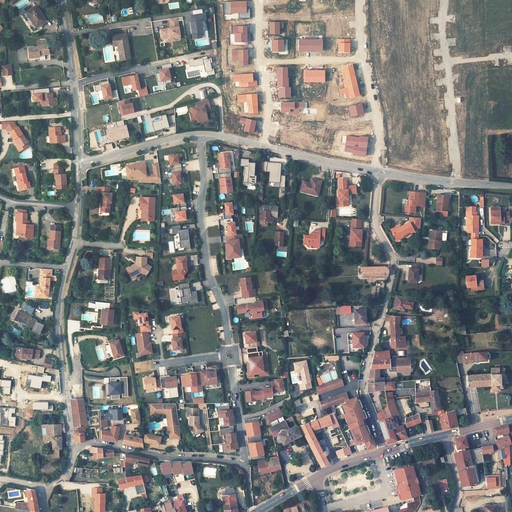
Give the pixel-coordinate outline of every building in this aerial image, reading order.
[(46,20),(36,5),(26,12),(34,25),(37,23),(38,25),(46,20)] [(204,20),(203,20),(203,17),(206,17),(205,13),(191,15),(192,22),(191,22),(193,39),(202,37),(201,31),(202,31),(201,25),(205,25),(204,20)] [(180,36),(177,17),(169,19),(170,28),(168,28),(168,30),(166,30),(166,29),(160,29),(162,38),(165,38),(169,37),(170,41),(175,40),(175,39),(175,37),(180,36)] [(126,34),(112,36),(114,46),(118,45),(120,60),(130,58),(126,34)] [(39,53),(43,53),(43,54),(44,54),(48,54),(47,44),(46,44),(46,40),(38,40),(39,45),(38,45),(38,46),(30,47),(31,57),(39,56),(39,53)] [(170,68),(159,70),(162,82),(172,80),(170,68)] [(131,76),(122,78),(124,86),(133,84),(134,91),(139,90),(140,97),(149,95),(147,86),(143,87),(144,88),(142,89),(138,75),(131,77),(131,76)] [(110,82),(101,84),(104,98),(113,97),(110,82)] [(54,92),(39,92),(40,106),(53,105),(58,104),(58,97),(54,97),(54,92)] [(123,114),(134,112),(132,103),(130,104),(129,99),(118,101),(120,110),(122,110),(123,114)] [(210,109),(208,99),(195,102),(196,107),(189,108),(190,113),(192,113),(193,116),(195,116),(196,122),(207,120),(206,113),(204,113),(204,110),(210,109)] [(178,115),(187,113),(185,106),(176,108),(178,115)] [(162,119),(152,122),(155,130),(177,123),(174,113),(162,116),(162,119)] [(9,132),(14,139),(19,148),(28,143),(17,126),(16,127),(13,123),(13,121),(1,121),(1,128),(6,128),(9,132)] [(126,125),(107,130),(110,140),(118,137),(119,139),(128,136),(126,125)] [(60,136),(60,126),(49,127),(50,136),(50,143),(61,143),(61,142),(65,142),(64,136),(60,136)] [(231,172),(228,153),(218,154),(219,163),(220,168),(217,169),(218,174),(230,172),(231,172)] [(178,158),(177,154),(168,155),(169,165),(173,164),(174,168),(181,167),(181,163),(179,163),(178,158)] [(249,159),(241,158),(240,166),(244,166),(244,182),(257,182),(257,175),(255,174),(256,162),(249,161),(249,159)] [(53,170),(53,175),(55,175),(55,180),(56,189),(66,188),(65,174),(64,174),(63,174),(63,172),(62,168),(62,167),(64,167),(64,162),(53,163),(54,169),(53,170)] [(146,175),(144,162),(137,162),(137,163),(132,164),(132,165),(126,166),(127,175),(127,176),(134,175),(134,176),(139,176),(139,182),(161,183),(159,170),(158,163),(153,164),(154,174),(146,175)] [(281,175),(281,163),(267,162),(266,171),(270,171),(270,181),(280,182),(279,187),(285,188),(286,176),(281,175)] [(27,182),(23,166),(14,168),(15,174),(16,174),(19,184),(18,184),(19,190),(30,187),(29,182),(27,182)] [(181,167),(174,168),(174,172),(172,173),(173,184),(181,183),(180,177),(180,172),(181,172),(181,167)] [(230,172),(218,174),(220,186),(221,186),(222,193),(232,192),(230,172)] [(339,189),(339,198),(337,199),(338,206),(350,205),(350,199),(350,197),(350,193),(357,193),(357,184),(349,185),(348,181),(348,179),(348,178),(340,178),(340,173),(337,173),(337,177),(339,178),(339,189)] [(322,181),(314,179),(313,183),(310,183),(303,181),(300,191),(318,196),(322,181)] [(110,188),(97,187),(96,193),(102,193),(102,202),(104,202),(103,212),(109,212),(110,202),(111,203),(111,194),(109,193),(110,188)] [(406,193),(405,202),(406,202),(406,206),(404,206),(403,213),(413,213),(413,202),(420,203),(419,207),(425,208),(426,195),(416,194),(406,193)] [(183,197),(182,194),(172,195),(174,204),(178,203),(179,207),(186,206),(185,202),(184,202),(183,197)] [(438,196),(437,211),(441,212),(441,216),(448,217),(448,212),(446,212),(447,203),(449,203),(449,197),(447,196),(438,196)] [(154,198),(140,197),(140,209),(142,209),(142,215),(144,215),(144,220),(153,220),(154,198)] [(233,214),(231,202),(224,203),(225,210),(226,215),(223,215),(224,219),(231,218),(231,215),(233,214)] [(277,206),(265,205),(261,205),(260,221),(268,221),(268,216),(272,217),(277,217),(277,206)] [(186,206),(179,207),(179,211),(175,212),(176,221),(186,219),(185,216),(185,211),(187,210),(186,206)] [(500,207),(492,207),(493,211),(491,211),(491,221),(500,221),(500,223),(504,223),(504,220),(510,220),(510,213),(510,212),(500,212),(500,207)] [(32,237),(33,225),(28,224),(26,224),(26,220),(26,213),(16,212),(15,221),(17,221),(19,221),(19,226),(17,225),(16,234),(20,235),(24,235),(23,237),(32,237)] [(468,215),(467,232),(472,232),(472,236),(478,236),(478,232),(478,216),(477,216),(477,212),(466,212),(466,215),(468,215)] [(231,218),(224,219),(224,223),(226,223),(227,228),(228,235),(235,234),(234,222),(232,222),(232,218),(231,218)] [(401,238),(411,233),(412,234),(415,232),(421,230),(421,219),(411,219),(411,225),(408,227),(407,226),(402,229),(398,231),(397,230),(393,232),(394,234),(397,239),(401,237),(401,238)] [(355,224),(353,241),(355,241),(354,246),(362,246),(363,235),(362,235),(362,230),(363,224),(355,224)] [(185,232),(185,230),(180,230),(180,225),(171,226),(172,234),(178,233),(180,248),(186,247),(186,250),(190,249),(188,232),(185,232)] [(313,247),(318,243),(318,240),(321,240),(321,236),(324,236),(325,230),(322,229),(317,229),(311,233),(311,236),(306,236),(303,236),(303,242),(306,242),(306,245),(307,247),(313,247)] [(59,249),(60,231),(50,230),(50,239),(49,248),(59,249)] [(430,240),(429,249),(440,250),(441,241),(442,241),(443,233),(433,232),(432,240),(430,240)] [(235,234),(228,235),(227,235),(228,244),(225,244),(227,258),(240,256),(238,243),(242,242),(241,234),(235,234)] [(478,239),(472,239),(471,251),(470,251),(470,256),(482,257),(482,239),(478,239)] [(186,255),(176,257),(177,263),(178,263),(179,268),(177,270),(172,271),(173,279),(179,279),(179,275),(184,275),(187,270),(186,266),(187,266),(186,255)] [(147,258),(136,257),(136,263),(126,268),(132,279),(136,277),(135,275),(141,272),(146,275),(151,266),(146,264),(147,258)] [(99,258),(99,268),(101,268),(101,279),(109,280),(110,258),(99,258)] [(409,269),(408,283),(417,283),(417,274),(418,270),(419,270),(419,265),(412,265),(412,270),(409,269)] [(384,266),(362,267),(362,276),(384,276),(387,276),(388,269),(386,267),(384,266)] [(52,269),(40,268),(40,277),(40,278),(40,284),(41,285),(41,287),(38,287),(38,297),(48,297),(49,280),(49,278),(51,278),(52,269)] [(475,275),(466,276),(467,287),(471,287),(472,290),(483,289),(482,280),(479,281),(475,281),(475,275)] [(250,277),(240,278),(241,282),(241,286),(242,298),(255,296),(254,289),(251,289),(250,282),(250,277)] [(189,283),(178,284),(179,289),(182,289),(183,297),(180,297),(181,304),(198,301),(196,291),(192,291),(191,291),(190,287),(189,287),(189,283)] [(413,298),(396,295),(394,308),(404,310),(405,307),(412,309),(413,303),(412,303),(413,298)] [(267,309),(266,300),(255,301),(255,303),(248,304),(247,304),(237,305),(238,313),(246,312),(246,309),(250,309),(250,313),(251,313),(252,318),(261,316),(261,310),(267,309)] [(110,303),(96,302),(95,309),(103,310),(103,314),(104,314),(104,321),(113,322),(114,310),(110,310),(110,303)] [(31,313),(34,308),(26,304),(23,309),(29,312),(31,313)] [(448,313),(448,305),(444,305),(439,305),(439,310),(437,311),(438,315),(444,313),(448,313)] [(365,309),(354,309),(355,324),(366,323),(365,309)] [(40,333),(44,324),(30,317),(27,315),(18,311),(15,317),(17,318),(16,321),(19,323),(21,320),(26,323),(25,326),(40,333)] [(139,313),(139,311),(133,312),(134,319),(139,318),(141,332),(148,332),(151,331),(150,324),(148,324),(148,318),(147,312),(139,313)] [(104,314),(103,314),(102,323),(112,325),(113,322),(104,321),(104,314)] [(400,316),(385,314),(384,320),(390,322),(390,325),(391,336),(399,336),(399,325),(400,316)] [(181,328),(179,316),(170,317),(172,329),(173,329),(174,333),(181,332),(183,332),(182,327),(181,328)] [(148,332),(141,332),(137,333),(139,354),(152,353),(151,345),(149,345),(149,343),(148,332)] [(181,332),(174,333),(173,333),(173,338),(172,338),(173,350),(182,348),(181,337),(182,337),(181,332)] [(256,342),(254,332),(244,333),(246,343),(256,342)] [(363,333),(352,333),(353,347),(363,346),(363,333)] [(335,334),(335,342),(336,352),(348,351),(347,334),(335,334)] [(399,336),(391,336),(391,347),(405,346),(405,336),(399,336)] [(119,337),(110,340),(116,358),(125,355),(123,348),(121,344),(123,343),(122,338),(119,339),(119,337)] [(22,348),(17,348),(16,352),(21,353),(21,358),(31,360),(31,357),(38,358),(40,351),(22,348)] [(257,351),(247,353),(248,362),(249,362),(250,366),(247,367),(248,372),(246,372),(247,377),(253,376),(253,374),(253,372),(263,371),(262,365),(266,364),(265,356),(262,356),(261,351),(257,351)] [(389,351),(374,351),(372,360),(389,358),(389,351)] [(463,352),(455,353),(457,363),(487,360),(486,352),(464,354),(463,352)] [(412,370),(411,357),(389,358),(390,367),(392,367),(392,369),(398,368),(399,371),(402,371),(411,370),(412,370)] [(389,358),(372,360),(371,366),(370,368),(369,378),(371,378),(374,378),(374,382),(384,381),(384,382),(389,382),(389,379),(384,379),(384,378),(379,378),(379,368),(390,367),(389,358)] [(491,373),(468,375),(468,387),(491,385),(491,391),(496,390),(500,390),(500,388),(502,388),(503,387),(503,386),(503,384),(506,382),(507,381),(507,379),(507,378),(506,376),(505,375),(505,374),(504,374),(505,368),(491,367),(491,373)] [(207,372),(206,370),(200,371),(202,385),(208,384),(208,383),(217,382),(215,371),(210,371),(207,372)] [(200,371),(195,372),(195,373),(185,375),(187,386),(191,385),(192,391),(202,390),(202,385),(200,371)] [(165,375),(160,376),(160,379),(161,388),(168,387),(170,397),(178,396),(176,376),(169,377),(165,377),(165,375)] [(129,396),(128,377),(110,378),(110,383),(109,383),(109,394),(111,394),(111,399),(118,399),(118,393),(123,393),(124,396),(129,396)] [(155,379),(155,377),(144,379),(145,388),(156,387),(156,390),(161,389),(161,388),(160,379),(155,379)] [(281,378),(275,379),(276,384),(271,384),(272,387),(263,388),(263,390),(255,391),(254,390),(245,391),(247,401),(256,400),(256,399),(264,398),(263,396),(272,395),(272,392),(283,390),(281,378)] [(341,378),(316,387),(317,395),(344,385),(341,378)] [(371,382),(369,383),(368,393),(373,392),(375,390),(385,390),(384,382),(384,381),(374,382),(371,382)] [(389,382),(384,382),(385,390),(388,389),(390,389),(394,389),(394,381),(389,382)] [(437,390),(431,391),(432,399),(430,401),(431,407),(431,409),(432,412),(429,412),(430,415),(434,414),(439,414),(438,410),(441,409),(437,390)] [(431,391),(416,393),(415,403),(430,401),(432,399),(431,391)] [(346,392),(318,402),(320,410),(345,401),(349,399),(346,392)] [(367,419),(359,396),(349,399),(345,401),(346,403),(342,404),(341,407),(344,414),(342,414),(343,418),(347,416),(350,423),(348,424),(350,428),(347,429),(352,439),(350,440),(351,443),(353,443),(357,451),(375,446),(369,431),(365,422),(366,421),(367,419)] [(402,425),(397,410),(395,405),(394,403),(394,402),(391,404),(390,402),(394,400),(393,398),(386,399),(387,407),(384,408),(385,411),(386,414),(390,413),(391,416),(395,427),(402,425)] [(79,399),(71,400),(72,408),(84,407),(83,399),(79,399)] [(57,410),(57,402),(48,403),(48,411),(57,410)] [(175,403),(150,403),(151,414),(157,413),(156,411),(166,411),(170,413),(171,424),(167,424),(169,437),(179,436),(175,403)] [(229,407),(229,405),(216,406),(217,410),(218,410),(218,416),(223,416),(232,415),(231,408),(229,409),(229,407)] [(84,407),(72,408),(76,442),(85,441),(84,432),(82,432),(81,424),(87,424),(84,407)] [(198,407),(186,407),(187,415),(189,415),(189,424),(193,431),(196,429),(197,432),(202,430),(202,421),(198,422),(198,407)] [(282,415),(278,407),(266,413),(272,426),(279,422),(277,418),(282,415)] [(122,419),(122,409),(113,410),(113,413),(110,413),(105,413),(106,420),(107,420),(122,419)] [(138,409),(130,409),(132,424),(140,422),(138,409)] [(444,413),(439,414),(442,429),(458,426),(455,415),(454,410),(444,413)] [(156,411),(157,413),(166,413),(167,424),(171,424),(170,413),(166,411),(156,411)] [(380,412),(376,414),(379,421),(391,416),(390,413),(386,414),(385,411),(380,412)] [(419,413),(405,418),(405,422),(407,427),(420,422),(419,413)] [(321,418),(317,420),(320,428),(337,422),(333,414),(321,418)] [(232,415),(223,416),(224,425),(219,425),(220,430),(233,428),(233,426),(232,424),(234,424),(233,415),(232,415)] [(391,416),(379,421),(387,443),(396,440),(392,428),(395,427),(391,416)] [(259,427),(257,417),(250,418),(250,421),(246,422),(247,424),(244,424),(245,429),(259,427)] [(428,419),(425,420),(428,432),(434,431),(431,420),(428,421),(428,419)] [(272,426),(269,427),(273,435),(273,436),(276,435),(278,434),(283,444),(304,434),(299,426),(297,427),(296,425),(289,428),(286,423),(285,420),(279,422),(272,426)] [(317,420),(299,426),(304,434),(306,439),(321,467),(328,462),(327,460),(324,455),(326,454),(327,453),(326,452),(325,451),(322,452),(320,447),(312,431),(320,428),(317,420)] [(61,432),(61,424),(53,424),(42,424),(43,439),(51,438),(52,440),(53,449),(50,449),(51,454),(58,454),(58,449),(61,448),(61,432)] [(119,427),(112,425),(110,432),(101,430),(102,438),(116,441),(119,427)] [(395,427),(392,428),(396,440),(407,437),(402,425),(395,427)] [(506,425),(493,428),(495,435),(508,432),(508,431),(508,430),(509,429),(508,425),(507,425),(506,425)] [(259,427),(245,429),(246,434),(248,434),(249,435),(253,435),(253,438),(260,437),(259,427)] [(233,428),(220,430),(220,434),(225,434),(226,443),(236,442),(235,437),(235,432),(233,432),(233,428)] [(341,431),(334,434),(338,444),(346,441),(341,431)] [(160,437),(145,433),(144,436),(148,437),(147,442),(158,445),(160,437)] [(142,439),(124,435),(123,440),(124,440),(124,443),(143,448),(142,439)] [(476,463),(484,461),(483,454),(482,447),(469,450),(468,449),(467,446),(468,446),(466,435),(455,437),(456,443),(453,444),(455,451),(454,452),(457,467),(458,466),(459,470),(458,470),(461,485),(480,481),(476,463)] [(508,436),(496,442),(499,448),(497,450),(498,458),(504,457),(504,454),(504,446),(509,444),(511,443),(508,436)] [(260,437),(253,438),(254,442),(250,442),(250,444),(248,444),(249,449),(262,447),(260,437)] [(236,442),(226,443),(223,443),(223,449),(222,449),(223,453),(236,452),(235,450),(235,448),(237,448),(237,442),(236,442)] [(492,445),(482,447),(483,454),(484,461),(488,461),(488,454),(487,452),(493,451),(492,445)] [(262,447),(249,449),(250,454),(252,454),(252,456),(256,455),(257,459),(264,457),(262,447)] [(349,447),(335,451),(338,457),(351,453),(350,447),(349,447)] [(113,450),(101,448),(102,457),(113,456),(113,450)] [(127,454),(124,453),(124,460),(124,467),(124,477),(125,477),(128,477),(129,468),(130,462),(146,465),(145,471),(151,469),(151,468),(155,467),(153,460),(148,458),(130,455),(127,454)] [(278,456),(268,458),(269,465),(273,464),(274,470),(281,469),(278,456)] [(257,463),(250,463),(250,467),(250,477),(252,489),(253,502),(261,500),(259,475),(259,474),(260,473),(274,470),(273,464),(269,465),(268,458),(257,460),(257,463)] [(393,475),(398,488),(400,492),(399,493),(401,500),(409,498),(413,496),(419,494),(422,493),(415,464),(393,470),(394,474),(393,475)] [(124,477),(117,480),(119,488),(134,484),(136,494),(141,493),(143,499),(147,498),(140,475),(128,477),(125,477),(124,477)] [(437,480),(441,495),(450,493),(447,478),(437,480)] [(37,502),(34,490),(27,488),(29,503),(16,503),(16,504),(13,503),(12,508),(23,509),(31,510),(38,509),(37,502)] [(237,511),(234,490),(226,491),(226,492),(227,495),(222,496),(222,501),(218,502),(218,500),(216,500),(217,503),(218,503),(218,506),(223,505),(223,511),(237,511)] [(415,511),(421,502),(419,494),(413,496),(414,499),(407,501),(408,505),(406,507),(400,510),(400,511),(415,511)] [(182,495),(169,499),(170,501),(171,505),(172,509),(174,509),(174,511),(184,511),(186,511),(184,505),(177,507),(175,503),(182,501),(186,500),(185,496),(182,496),(182,495)]
